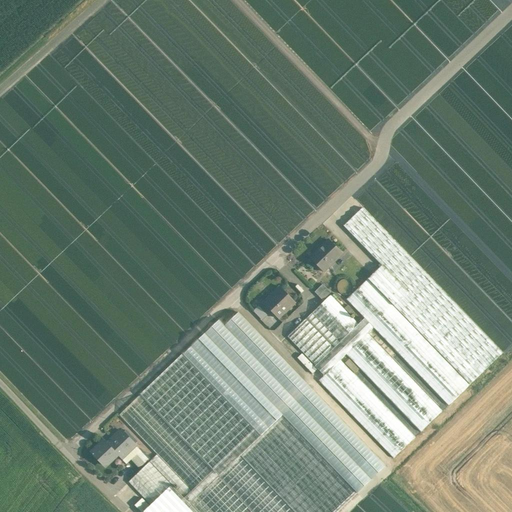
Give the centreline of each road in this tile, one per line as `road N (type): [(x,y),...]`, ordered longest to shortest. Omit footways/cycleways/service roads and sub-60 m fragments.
road 1 (track): [(237,0),(383,144)]
road 2 (track): [(0,383),(127,511)]
road 3 (track): [(232,299),(275,337),(311,295),(275,259)]
road 4 (unclassified): [(95,0),(0,88)]
